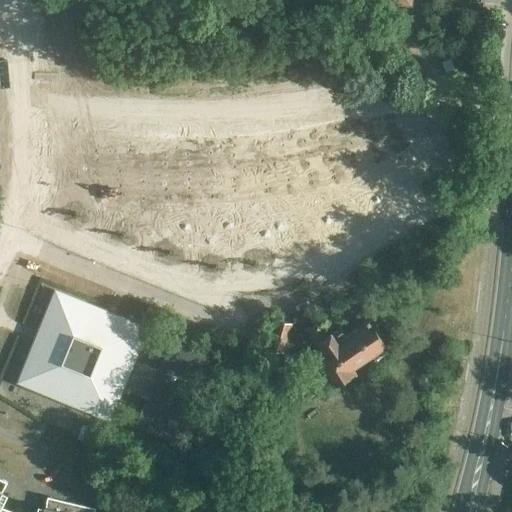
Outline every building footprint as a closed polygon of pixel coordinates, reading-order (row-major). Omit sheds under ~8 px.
[(423,117),(394,123),(401,163),(430,157),(423,117)] [(394,123),(370,127),(376,167),(401,163),(394,123)] [(370,127),(346,132),(353,171),(376,167),(370,127)] [(346,132),(324,136),(330,176),(353,171),(346,132)] [(324,136),(303,140),(309,179),(330,176),(324,136)] [(303,140),(281,144),(288,183),(309,179),(303,140)] [(211,154),(210,192),(235,192),(234,153),(211,154)] [(165,154),(143,155),(143,193),(165,193),(165,154)] [(187,154),(165,154),(165,193),(189,193),(187,154)] [(211,154),(187,154),(189,193),(210,192),(211,154)] [(97,173),(93,173),(93,186),(97,186),(97,194),(120,194),(120,155),(98,155),(97,173)] [(121,155),(120,196),(143,195),(143,193),(143,155),(121,155)] [(131,362),(144,330),(58,295),(22,381),(109,417),(122,385),(149,396),(136,428),(176,445),(212,358),(171,341),(158,373),(131,362)] [(280,320),(271,349),(283,353),(291,324),(282,321),(280,320)] [(343,331),(335,336),(333,333),(328,336),(319,323),(306,331),(319,351),(315,353),(338,387),(342,384),(345,385),(350,381),(351,378),(356,374),(353,369),(372,356),(376,362),(391,351),(379,333),(379,330),(376,326),(374,325),(370,320),(346,336),(343,331)] [(56,499),(48,497),(45,508),(53,510),(56,499)] [(64,501),(56,499),(53,510),(61,511),(64,501)] [(69,511),(72,502),(64,501),(61,511),(69,511)] [(77,511),(80,504),(72,502),(69,511),(77,511)]
